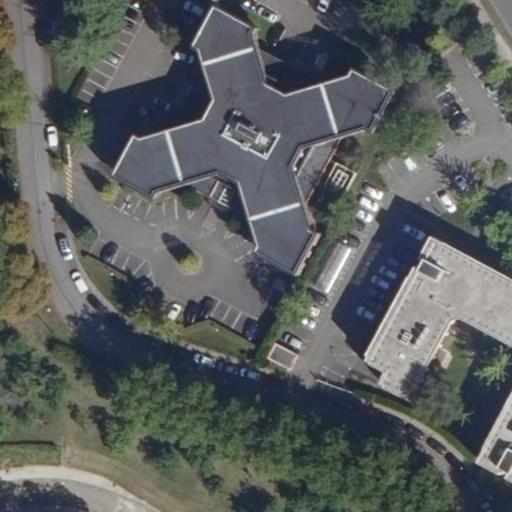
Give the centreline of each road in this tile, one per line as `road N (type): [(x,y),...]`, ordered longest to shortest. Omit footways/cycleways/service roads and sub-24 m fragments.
road 1 (unclassified): [(480,511),(462,481),(394,437),(143,357),(96,328),(53,271),(22,0)]
road 2 (unclassified): [(121,511),(65,495),(0,501)]
